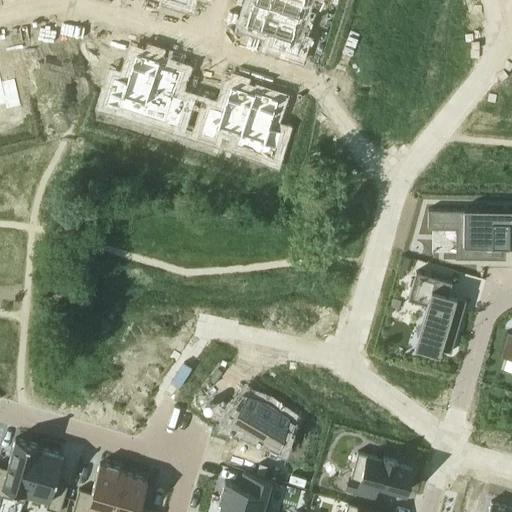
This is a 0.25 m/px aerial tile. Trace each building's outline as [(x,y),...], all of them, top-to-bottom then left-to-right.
[(254,0),(252,0),(252,1),(304,17),(304,16),(300,15),(304,0),(255,0),(254,0)] [(252,1),(245,25),(274,34),(271,46),(297,55),(302,41),(297,39),(304,17),(252,1)] [(114,79),(105,106),(142,118),(160,61),(136,54),(126,83),(114,79)] [(160,61),(142,118),(178,129),(186,102),(174,98),(183,71),(160,64),(161,61),(160,61)] [(0,105),(6,104),(8,110),(21,106),(15,79),(2,82),(0,72),(0,105)] [(210,110),(201,137),(214,141),(217,131),(239,138),(236,148),(237,148),(255,92),(254,91),(254,94),(231,86),(222,114),(210,110)] [(255,92),(237,148),(273,160),(282,133),(270,129),(275,113),(279,99),(255,92)] [(28,113),(17,116),(22,139),(34,136),(28,113)] [(460,224),(459,253),(494,254),(494,244),(509,245),(510,224),(511,224),(511,209),(430,206),(430,223),(460,224)] [(412,289),(409,299),(421,303),(420,303),(427,305),(414,348),(440,356),(441,350),(451,353),(466,300),(449,295),(452,282),(416,272),(415,275),(416,275),(411,289),(412,289)] [(508,331),(500,356),(511,359),(511,332),(509,332),(508,331)] [(244,394),(232,421),(277,441),(289,414),(244,394)] [(0,466),(0,495),(23,502),(40,445),(16,438),(7,468),(0,466)] [(40,445),(23,502),(24,502),(26,497),(48,504),(46,509),(57,511),(59,511),(68,486),(55,482),(63,455),(40,448),(41,446),(40,445)] [(352,472),(347,489),(374,497),(374,495),(377,485),(405,493),(408,482),(412,468),(397,463),(398,461),(383,457),(383,459),(358,452),(352,472)] [(79,489),(72,511),(111,511),(124,470),(100,463),(91,493),(79,489)] [(296,467),(291,482),(306,487),(311,471),(296,467)] [(124,470),(111,511),(151,511),(152,510),(140,507),(148,479),(124,472),(125,470),(124,470)] [(225,480),(219,500),(260,511),(267,511),(276,482),(243,472),(240,485),(225,480)] [(219,510),(218,511),(260,511),(219,500),(219,501),(221,502),(219,510)] [(511,511),(511,507),(491,501),(487,511),(511,511)] [(345,511),(379,511),(348,503),(345,511)]
